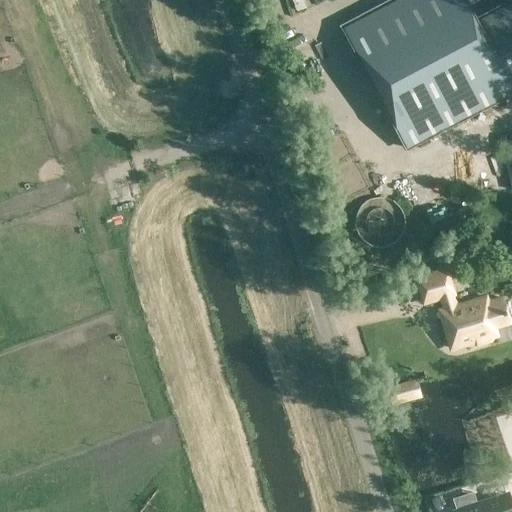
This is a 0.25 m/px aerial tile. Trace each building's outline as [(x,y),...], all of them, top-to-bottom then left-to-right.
[(511,0),(477,19),(466,0),(389,0),(341,26),(406,148),(511,92),(509,88),(511,86),(511,0)] [(511,138),(499,141),(511,191),(511,190),(511,138)] [(350,145),(325,156),(344,199),(369,188),(350,145)] [(444,269),(415,277),(422,302),(439,297),(442,308),(439,310),(450,348),(474,341),(478,343),(487,340),(489,336),(486,327),(507,321),(500,297),(485,302),(483,296),(455,305),(444,269)] [(511,511),(511,502),(506,488),(452,509),(452,511),(511,511)]
